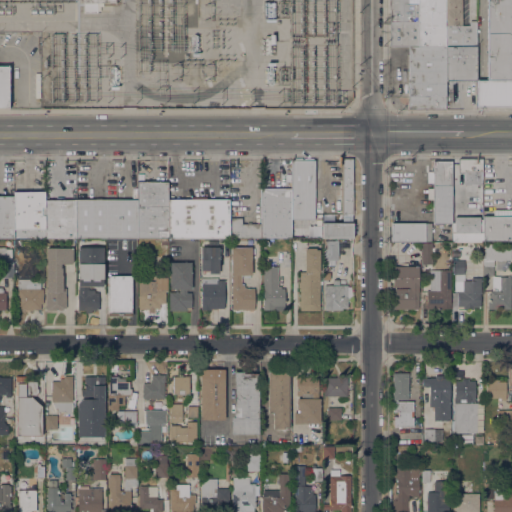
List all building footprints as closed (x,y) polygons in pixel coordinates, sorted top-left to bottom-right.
[(83,0),(115,0),(115,3),(102,3),(102,6),(100,6),(100,11),(97,11),(97,13),(83,13),(83,0)] [(417,47),(408,47),(408,45),(390,45),(390,0),(408,0),(408,3),(417,3),(417,47)] [(445,0),(445,47),(417,47),(417,3),(417,0),(445,0)] [(445,47),(445,0),(461,0),(461,25),(469,25),(469,20),(475,20),(475,46),(445,47)] [(511,0),(511,80),(487,80),(486,0),(511,0)] [(445,47),(475,46),(475,80),(445,80),(445,47)] [(444,80),(444,109),(408,109),(408,47),(417,47),(445,47),(445,80),(444,80)] [(0,65),(8,65),(8,69),(11,69),(11,107),(0,107),(0,65)] [(352,214),(341,214),(341,180),(337,180),(337,163),(341,163),(341,160),(344,157),(344,156),(352,156),(352,159),(352,214)] [(482,160),(482,175),(480,175),(480,184),(463,184),(463,181),(459,181),(459,175),(463,175),(463,172),(458,172),(458,160),(482,160)] [(291,161),(314,161),(314,218),(291,218),(291,188),(291,161)] [(451,223),(433,223),(432,161),(451,161),(451,223)] [(160,239),(160,238),(137,238),(137,199),(137,182),(167,182),(167,199),(168,199),(168,237),(166,237),(166,239),(166,245),(160,245),(160,239)] [(260,224),(260,188),(291,188),(291,218),(291,237),(260,237),(260,224)] [(13,191),(44,191),(44,199),(44,238),(30,238),(30,229),(13,229),(13,196),(13,191)] [(13,229),(13,238),(0,238),(0,196),(13,196),(13,229)] [(190,199),(190,196),(206,196),(206,199),(229,199),(229,214),(228,214),(228,218),(229,218),(229,237),(168,237),(168,199),(190,199)] [(44,238),(44,199),(56,199),(56,197),(63,197),(63,199),(75,199),(75,238),(44,238)] [(75,238),(75,199),(137,199),(137,238),(75,238)] [(511,240),(482,240),(482,216),(492,216),(493,209),(511,210),(511,240)] [(479,216),(479,232),(466,232),(466,240),(452,240),(452,219),(454,219),(454,216),(479,216)] [(241,218),(241,224),(260,224),(260,237),(229,237),(229,218),(241,218)] [(391,241),(391,222),(430,223),(430,241),(391,241)] [(352,223),(352,238),(322,238),(322,223),(352,223)] [(338,260),(324,260),(324,240),(337,240),(338,260)] [(432,264),(421,264),(421,243),(432,243),(432,264)] [(510,309),(487,309),(487,301),(489,301),(489,290),(492,290),(492,276),(482,276),(482,257),(484,257),(484,244),(511,244),(511,260),(493,260),(493,276),(500,276),(510,276),(510,309)] [(200,247),(218,246),(218,248),(220,248),(220,256),(218,256),(218,273),(209,273),(209,270),(200,270),(200,247)] [(0,247),(5,247),(5,248),(11,248),(11,260),(9,260),(9,261),(4,261),(4,260),(1,260),(1,261),(0,261),(0,247)] [(98,311),(77,311),(78,247),(103,247),(102,286),(88,286),(88,289),(94,289),(94,292),(98,292),(98,311)] [(251,274),(241,275),(241,285),(244,285),(244,288),(254,288),(254,309),(231,309),(231,247),(251,247),(251,274)] [(45,288),(47,288),(46,248),(72,248),(72,261),(72,263),(60,263),(60,268),(62,268),(62,288),(65,288),(65,308),(62,308),(62,309),(58,309),(58,308),(55,308),(55,310),(45,310),(45,288)] [(319,273),(321,273),(321,279),(319,279),(319,281),(322,281),(322,285),(319,285),(319,310),(299,310),(299,305),(298,305),(298,300),(299,300),(299,288),(298,288),(298,281),(299,281),(299,272),(304,272),(304,248),(316,248),(316,250),(319,250),(319,273)] [(464,274),(452,274),(452,260),(464,260),(464,274)] [(191,288),(186,288),(186,292),(191,292),(191,310),(168,310),(168,292),(179,292),(179,288),(169,288),(169,262),(190,262),(191,288)] [(13,266),(13,278),(1,278),(1,277),(0,276),(0,267),(1,267),(1,265),(13,266)] [(277,286),(280,286),(280,288),(284,288),(284,310),(262,310),(262,308),(260,308),(260,289),(262,289),(262,266),(277,266),(277,286)] [(394,309),(394,288),(409,288),(409,287),(392,287),(392,266),(418,266),(418,309),(394,309)] [(426,308),(426,290),(429,290),(429,270),(450,270),(450,308),(426,308)] [(108,275),(131,275),(131,315),(108,315),(108,275)] [(138,281),(154,281),(154,277),(167,277),(167,291),(165,291),(165,303),(159,303),(159,308),(154,308),(154,312),(148,313),(148,308),(138,308),(138,281)] [(224,308),(209,308),(209,309),(201,309),(201,278),(217,277),(217,280),(224,280),(224,308)] [(481,293),(480,293),(480,306),(473,306),(473,308),(463,308),(463,306),(457,306),(457,291),(462,291),(462,281),(471,281),(471,277),(481,277),(481,293)] [(17,308),(18,279),(31,279),(31,281),(40,281),(40,289),(43,289),(42,303),(40,303),(40,308),(33,308),(31,310),(25,310),(24,309),(17,308)] [(347,307),(341,307),(342,310),(324,310),(324,285),(332,285),(332,280),(338,279),(338,285),(347,285),(347,307)] [(224,419),(200,419),(200,369),(224,369),(224,419)] [(258,433),(231,433),(231,417),(234,417),(234,371),(243,371),(243,373),(258,373),(258,433)] [(289,428),(284,428),(284,429),(272,429),(272,413),(267,413),(267,371),(289,371),(289,428)] [(408,399),(397,399),(397,401),(412,401),(412,426),(400,426),(400,428),(398,428),(398,426),(393,426),(393,416),(398,416),(398,411),(393,411),(393,373),(408,372),(408,399)] [(142,383),(150,383),(150,381),(151,381),(151,374),(164,374),(164,398),(154,398),(154,400),(152,400),(152,398),(148,398),(148,400),(145,399),(145,398),(142,398),(142,383)] [(51,381),(59,381),(59,378),(63,378),(63,375),(71,375),(72,401),(71,401),(71,413),(64,413),(64,411),(56,411),(51,402),(51,381)] [(189,393),(173,393),(173,375),(188,375),(189,393)] [(450,420),(434,420),(434,407),(429,407),(429,386),(422,386),(422,378),(434,378),(434,375),(442,375),(442,378),(450,378),(450,420)] [(15,402),(15,376),(26,376),(26,377),(32,377),(32,381),(44,381),(44,395),(32,395),(32,402),(15,402)] [(103,435),(77,435),(77,402),(82,399),(84,399),(84,395),(81,395),(81,389),(84,389),(84,376),(103,376),(103,435)] [(107,395),(108,395),(108,376),(118,376),(118,378),(124,377),(125,381),(128,381),(128,389),(130,388),(130,394),(124,395),(124,405),(118,405),(118,411),(135,411),(136,425),(123,425),(123,421),(116,421),(116,410),(107,410),(107,395)] [(336,377),(336,376),(347,376),(347,396),(338,396),(338,397),(335,397),(335,396),(324,396),(324,377),(336,377)] [(0,377),(10,377),(10,394),(0,394),(0,377)] [(293,424),(293,412),(297,412),(297,410),(298,410),(298,405),(296,405),(296,398),(301,398),(301,395),(296,395),(296,377),(318,377),(318,396),(319,396),(320,423),(293,424)] [(474,401),(470,401),(470,403),(478,403),(477,433),(473,433),(473,434),(470,434),(470,433),(453,432),(453,430),(452,430),(452,420),(453,420),(454,397),(455,397),(455,381),(462,381),(462,378),(468,378),(468,381),(475,381),(474,401)] [(505,400),(500,400),(500,398),(486,398),(486,381),(492,381),(492,379),(499,379),(499,381),(505,381),(505,400)] [(169,422),(170,403),(182,403),(181,422),(169,422)] [(187,405),(197,406),(197,417),(187,417),(187,405)] [(0,434),(0,406),(3,406),(4,422),(5,422),(5,425),(7,425),(8,434),(0,434)] [(340,407),(340,419),(327,419),(327,407),(340,407)] [(31,410),(43,410),(43,421),(44,421),(44,426),(31,426),(31,410)] [(138,444),(138,431),(149,431),(149,429),(148,429),(148,427),(149,427),(149,425),(146,425),(146,423),(145,423),(145,410),(165,410),(165,423),(161,423),(161,425),(165,425),(165,430),(161,430),(161,441),(158,441),(158,444),(138,444)] [(57,429),(45,429),(45,414),(57,414),(57,429)] [(180,425),(180,427),(191,427),(191,421),(197,421),(197,440),(180,440),(180,441),(175,441),(175,442),(171,442),(171,441),(169,441),(169,425),(180,425)] [(435,441),(423,441),(423,429),(435,429),(435,441)] [(333,458),(322,458),(322,446),(333,446),(333,458)] [(198,477),(186,477),(186,461),(185,461),(185,457),(186,457),(186,453),(198,453),(198,477)] [(166,455),(166,463),(168,463),(168,477),(155,477),(155,463),(155,455),(166,455)] [(245,470),(245,455),(260,455),(260,470),(245,470)] [(124,457),(136,457),(136,478),(137,478),(137,486),(129,486),(129,489),(123,489),(124,478),(124,457)] [(74,479),(65,479),(65,467),(61,467),(61,458),(71,458),(71,461),(74,461),(74,465),(71,465),(71,466),(74,466),(74,479)] [(105,479),(92,479),(92,467),(90,467),(90,462),(92,462),(92,458),(105,458),(105,479)] [(44,477),(36,477),(36,466),(44,466),(44,477)] [(294,511),(294,466),(304,466),(304,486),(310,486),(310,490),(312,490),(312,494),(314,494),(314,511),(294,511)] [(392,511),(392,500),(396,500),(396,467),(409,467),(409,468),(418,468),(418,489),(419,489),(419,491),(418,491),(418,495),(418,497),(411,497),(411,494),(408,494),(407,501),(406,501),(406,511),(392,511)] [(309,468),(321,468),(321,480),(309,480),(309,468)] [(350,511),(340,511),(340,509),(322,509),(322,503),(329,503),(329,469),(339,469),(339,475),(350,475),(350,511)] [(421,470),(429,470),(429,482),(421,482),(421,470)] [(261,511),(261,497),(279,497),(278,483),(277,483),(277,474),(288,473),(288,482),(289,482),(289,508),(283,508),(283,510),(289,510),(289,511),(261,511)] [(108,474),(120,474),(119,490),(130,490),(130,510),(121,510),(121,511),(110,511),(110,491),(108,491),(108,474)] [(485,476),(496,476),(496,486),(485,486),(485,476)] [(255,507),(253,507),(253,511),(245,511),(232,511),(232,477),(249,477),(249,483),(255,483),(255,507)] [(229,488),(229,501),(222,501),(222,503),(217,503),(216,511),(200,511),(201,478),(217,478),(217,488),(229,488)] [(0,511),(0,484),(8,484),(8,485),(10,485),(10,495),(9,495),(9,504),(11,504),(11,511),(0,511)] [(170,488),(175,488),(175,484),(189,484),(189,495),(194,495),(194,504),(193,504),(193,511),(171,511),(171,509),(170,509),(170,488)] [(157,499),(162,499),(162,511),(159,511),(158,511),(152,511),(152,509),(138,508),(139,485),(157,486),(157,499)] [(47,511),(47,487),(57,487),(58,495),(59,495),(59,497),(64,497),(63,492),(69,492),(69,510),(64,510),(64,511),(57,511),(47,511)] [(101,487),(101,511),(77,511),(77,487),(101,487)] [(18,511),(18,489),(35,489),(36,510),(30,510),(30,511),(18,511)] [(511,511),(493,511),(493,499),(494,499),(494,492),(504,492),(504,490),(511,490),(511,511)] [(443,511),(426,511),(426,492),(443,491),(443,511)] [(478,511),(455,511),(455,493),(478,493),(478,511)]
